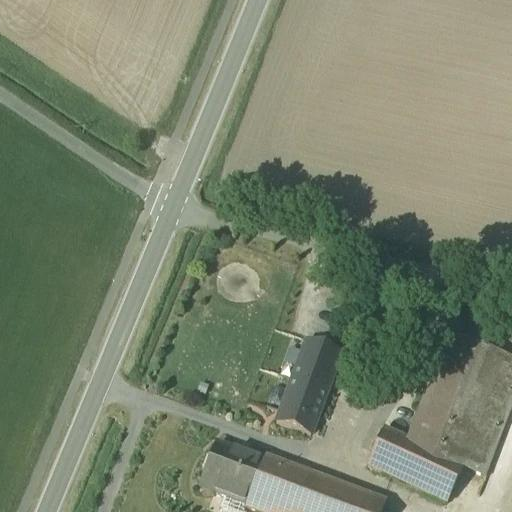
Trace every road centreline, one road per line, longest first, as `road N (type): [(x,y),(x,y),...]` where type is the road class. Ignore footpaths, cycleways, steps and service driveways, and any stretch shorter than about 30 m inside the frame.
road 1 (unclassified): [(511,289),(156,193)]
road 2 (secondary): [(156,193),(19,511)]
road 3 (secondary): [(232,0),(156,193)]
road 4 (unclassified): [(0,95),(156,193)]
